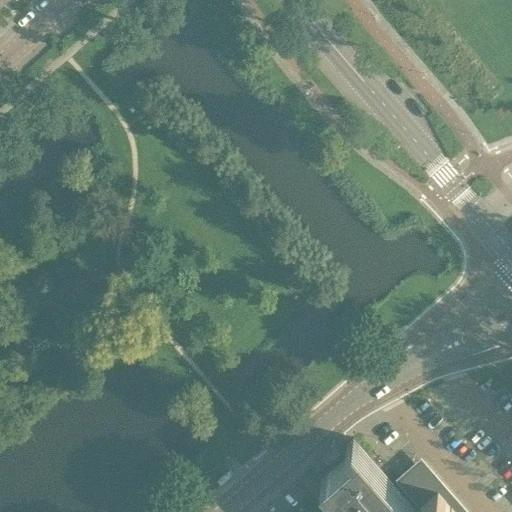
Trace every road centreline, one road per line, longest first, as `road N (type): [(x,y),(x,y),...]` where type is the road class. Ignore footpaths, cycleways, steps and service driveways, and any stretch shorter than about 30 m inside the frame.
road 1 (tertiary): [(511,254),(298,0)]
road 2 (residential): [(220,511),(369,385),(434,347)]
